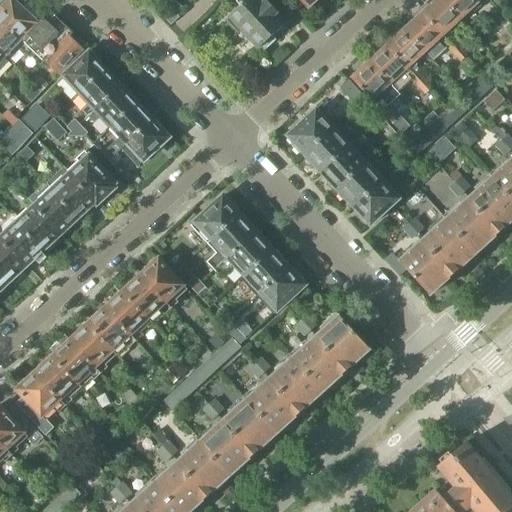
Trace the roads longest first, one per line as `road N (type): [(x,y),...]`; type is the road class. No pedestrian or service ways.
road 1 (residential): [(0,353),(234,142)]
road 2 (residential): [(441,360),(234,142)]
road 3 (tertiary): [(441,360),(273,511)]
road 4 (residential): [(234,142),(387,0)]
road 5 (residential): [(234,142),(98,0)]
road 6 (tertiary): [(322,511),(461,385)]
